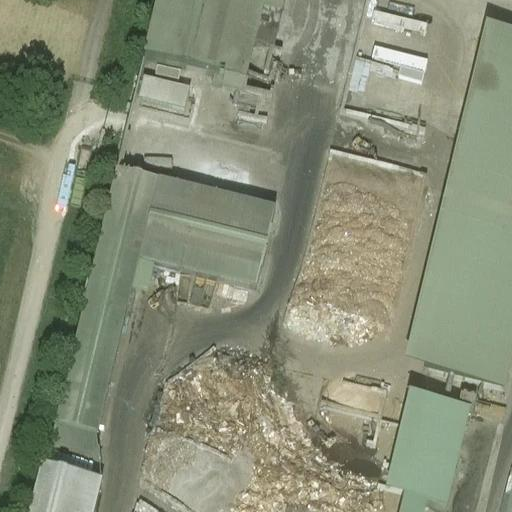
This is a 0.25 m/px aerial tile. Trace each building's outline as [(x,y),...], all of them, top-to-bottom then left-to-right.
[(158,0),(143,61),(226,79),(244,0),(158,0)] [(511,38),(482,31),(465,105),(484,109),(511,115),(511,38)] [(188,93),(140,83),(135,104),(183,115),(188,93)] [(511,352),(511,115),(484,109),(422,375),(502,394),(511,352)] [(113,177),(56,431),(98,440),(137,268),(256,295),(275,213),(113,177)] [(468,414),(426,404),(402,501),(426,507),(444,511),(468,414)] [(28,511),(94,511),(102,484),(38,470),(28,511)] [(424,511),(426,507),(402,501),(399,511),(424,511)]
